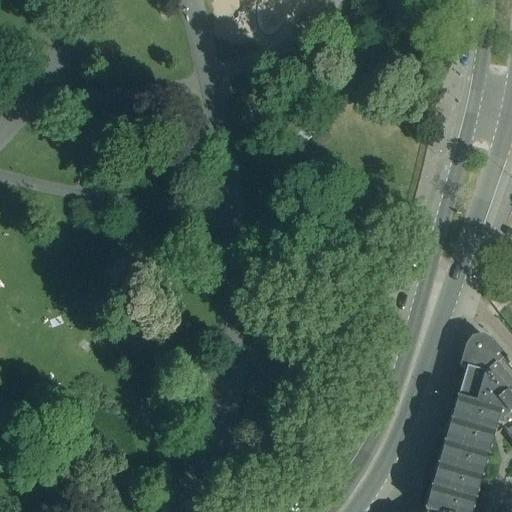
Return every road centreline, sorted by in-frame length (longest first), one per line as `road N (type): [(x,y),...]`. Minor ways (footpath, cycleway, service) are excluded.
road 1 (tertiary): [(473,103),(388,408),(323,511)]
road 2 (tertiary): [(353,511),(404,422),(456,277)]
road 3 (tertiary): [(456,277),(510,110)]
